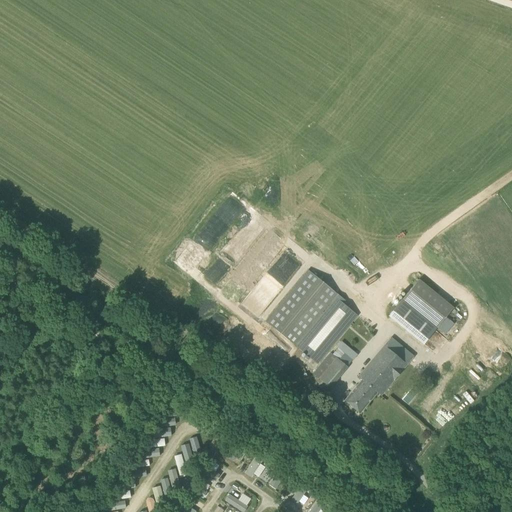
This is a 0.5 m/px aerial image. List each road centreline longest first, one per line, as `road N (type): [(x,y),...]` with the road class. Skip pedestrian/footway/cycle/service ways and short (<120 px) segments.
road 1 (track): [(367,511),(0,270)]
road 2 (track): [(511,176),(423,238),(374,316),(388,331),(336,393),(340,418)]
